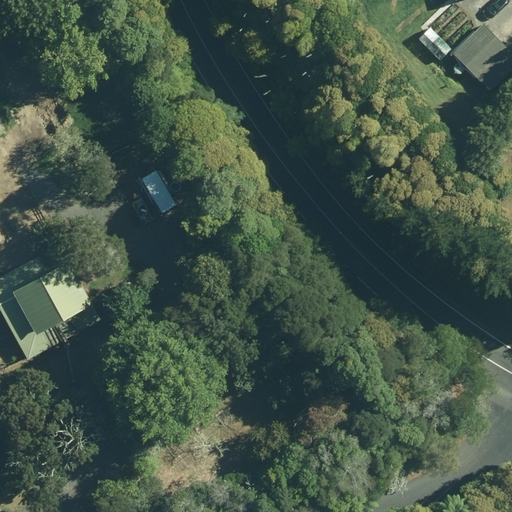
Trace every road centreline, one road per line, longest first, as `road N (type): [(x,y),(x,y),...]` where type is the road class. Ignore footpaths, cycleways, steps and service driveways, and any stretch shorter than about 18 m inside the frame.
road 1 (tertiary): [(511,372),(409,301),(329,223),(269,149),(182,0)]
road 2 (residential): [(511,419),(454,476),(372,511)]
